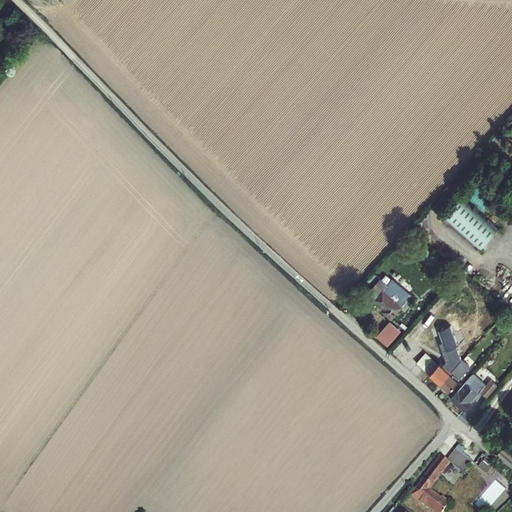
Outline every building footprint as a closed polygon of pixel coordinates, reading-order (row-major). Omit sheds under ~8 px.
[(484,247),(502,227),(464,194),(446,214),(484,247)] [(387,279),(383,285),(388,289),(391,285),(407,299),(406,301),(409,303),(412,300),(387,279)] [(371,298),(376,303),(384,309),(382,312),(393,322),(409,303),(406,301),(407,299),(391,285),(388,289),(383,285),(371,298)] [(440,367),(434,361),(423,373),(441,388),(453,375),(454,376),(459,369),(451,361),(453,358),(450,355),(440,367)] [(423,373),(434,361),(427,356),(416,368),(423,373)] [(453,375),(441,388),(449,396),(471,372),(462,364),(460,366),(461,367),(459,369),(454,376),(453,375)] [(487,401),(498,389),(492,384),(481,396),(487,401)] [(481,396),(468,385),(454,401),(466,412),(481,396)] [(441,452),(421,478),(430,485),(446,465),(450,460),(441,452)] [(428,487),(430,485),(421,478),(416,485),(412,489),(422,498),(434,506),(441,498),(428,487)]
